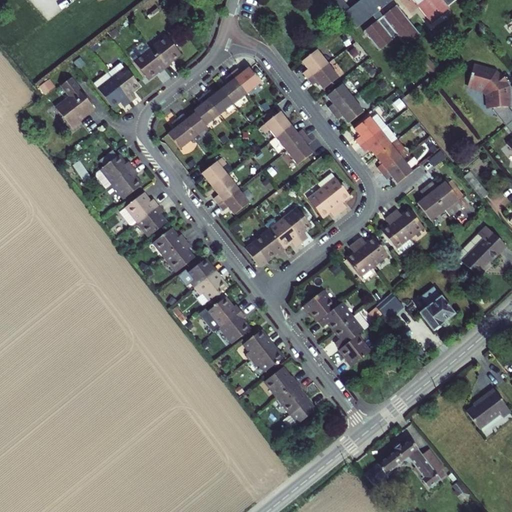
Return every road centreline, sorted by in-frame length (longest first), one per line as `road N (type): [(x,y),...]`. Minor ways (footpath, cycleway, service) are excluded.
road 1 (residential): [(225,33),(268,53),(370,189),(361,219),(260,296)]
road 2 (residential): [(225,33),(213,58),(147,111),(143,136),(260,296)]
road 3 (secondary): [(511,309),(365,431)]
road 4 (residential): [(260,296),(365,431)]
road 5 (secondary): [(365,431),(265,511)]
